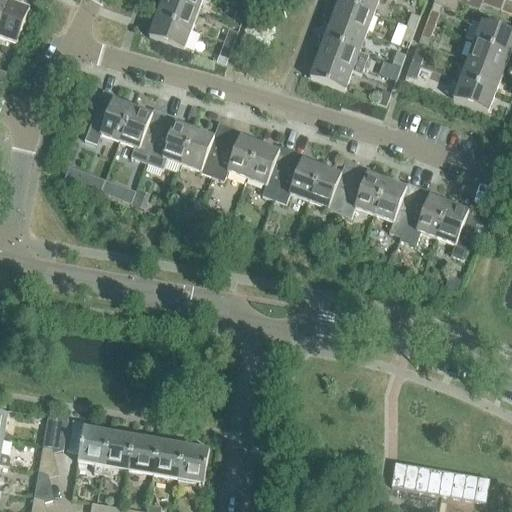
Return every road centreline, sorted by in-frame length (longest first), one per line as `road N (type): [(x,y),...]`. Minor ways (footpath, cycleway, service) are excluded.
road 1 (residential): [(484,177),(223,91),(58,56)]
road 2 (unclassified): [(270,337),(224,308),(34,270),(0,247)]
road 3 (unclassified): [(511,393),(418,352),(319,325),(270,337)]
road 4 (unclassified): [(241,511),(270,337)]
